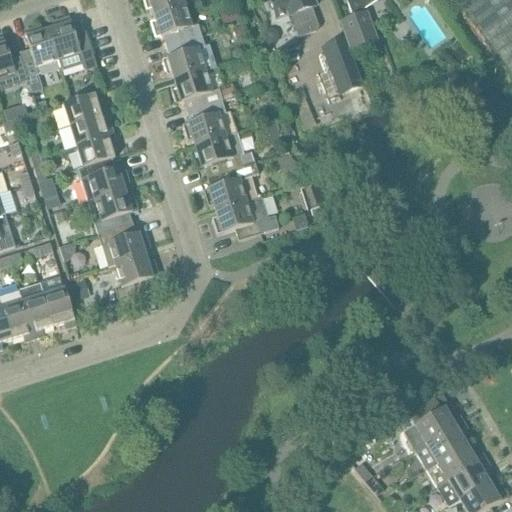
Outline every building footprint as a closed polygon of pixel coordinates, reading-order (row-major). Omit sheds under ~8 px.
[(152,11),(153,17),(184,8),(181,0),(141,0),(146,13),(152,11)] [(299,39),(316,33),(317,29),(310,10),(315,9),(311,0),(269,0),(277,20),(288,16),(289,18),(291,18),(299,39)] [(347,3),(347,5),(352,18),(352,17),(353,20),(341,24),(351,51),(376,42),(366,15),(365,15),(363,10),(377,0),(347,0),(347,2),(347,3)] [(511,0),(461,0),(459,2),(511,76),(511,0)] [(155,23),(150,25),(155,41),(163,39),(166,49),(176,46),(201,38),(198,27),(191,29),(184,8),(153,17),(155,23)] [(48,32),(60,70),(60,72),(82,65),(85,73),(96,69),(85,34),(74,38),(69,20),(52,25),(54,31),(48,32)] [(19,55),(27,80),(60,70),(48,32),(42,34),(40,28),(24,34),(30,52),(19,55)] [(169,60),(161,62),(166,79),(172,77),(174,83),(205,73),(216,69),(209,48),(205,50),(201,38),(176,46),(166,49),(169,60)] [(0,91),(28,83),(27,80),(19,55),(9,58),(3,40),(0,41),(0,91)] [(363,87),(345,41),(323,50),(340,96),(363,87)] [(468,57),(457,47),(448,58),(458,68),(468,57)] [(176,89),(170,90),(175,107),(184,104),(187,115),(197,112),(222,104),(218,93),(211,95),(205,73),(174,83),(176,89)] [(63,107),(70,129),(101,119),(98,108),(104,106),(100,96),(63,107)] [(190,126),(182,128),(187,145),(193,143),(195,149),(225,139),(218,117),(225,115),(222,104),(197,112),(187,115),(190,126)] [(17,131),(21,130),(29,127),(26,119),(14,123),(17,131)] [(105,129),(101,119),(70,129),(76,149),(114,137),(111,128),(105,129)] [(5,135),(17,131),(14,123),(2,127),(5,135)] [(196,154),(191,156),(196,173),(204,170),(207,181),(254,166),(251,155),(243,157),(236,135),(225,139),(195,149),(196,154)] [(114,137),(76,149),(82,170),(112,161),(115,160),(111,149),(117,147),(114,137)] [(18,145),(9,148),(13,159),(21,157),(18,145)] [(31,163),(39,161),(36,150),(27,152),(31,163)] [(43,171),(39,161),(31,163),(34,174),(43,171)] [(82,170),(77,171),(80,183),(87,205),(125,193),(123,187),(129,185),(123,169),(115,171),(112,161),(82,170)] [(211,191),(203,194),(208,210),(213,208),(215,214),(257,201),(251,180),(258,177),(254,166),(207,181),(211,191)] [(43,171),(34,174),(38,185),(46,182),(43,171)] [(19,177),(22,189),(31,186),(27,175),(19,177)] [(50,181),(39,185),(42,196),(54,193),(50,181)] [(31,186),(22,189),(26,200),(34,198),(31,186)] [(125,193),(87,205),(98,237),(132,227),(129,216),(138,213),(132,197),(127,199),(125,193)] [(261,200),(257,201),(215,214),(217,220),(211,222),(217,238),(235,233),(238,243),(278,231),(274,219),(267,221),(261,200)] [(67,213),(57,215),(59,225),(69,222),(67,213)] [(0,254),(15,250),(4,217),(0,218),(0,254)] [(307,229),(303,218),(294,221),(297,232),(307,229)] [(108,270),(115,268),(145,258),(144,253),(149,251),(144,234),(136,237),(132,227),(98,237),(108,270)] [(38,250),(41,258),(52,254),(50,246),(38,250)] [(31,261),(41,258),(38,250),(29,253),(31,261)] [(19,255),(8,259),(10,268),(22,264),(19,255)] [(145,258),(115,268),(121,290),(115,292),(118,304),(153,293),(149,282),(158,279),(153,262),(147,264),(145,258)] [(8,259),(0,261),(0,270),(10,268),(8,259)] [(83,283),(71,287),(75,298),(87,294),(83,283)] [(39,286),(18,293),(34,342),(44,339),(42,333),(53,330),(43,298),(39,286)] [(66,332),(76,329),(64,291),(43,298),(53,330),(64,326),(66,332)] [(34,342),(18,293),(0,298),(0,305),(2,311),(12,343),(22,339),(24,345),(34,342)] [(2,311),(0,311),(0,352),(2,352),(1,346),(12,343),(2,311)] [(411,415),(411,416),(418,426),(403,435),(407,441),(405,445),(410,452),(413,452),(415,454),(463,425),(459,418),(451,423),(444,411),(441,412),(434,400),(411,415)] [(463,425),(415,454),(426,473),(437,466),(466,448),(459,436),(467,432),(463,425)] [(437,466),(426,473),(437,491),(485,462),(481,456),(474,460),(466,448),(437,466)] [(485,462),(437,491),(448,510),(459,503),(489,485),(482,474),(489,469),(485,462)] [(365,485),(372,480),(361,466),(354,472),(365,485)] [(365,485),(376,499),(383,493),(372,480),(365,485)] [(490,511),(508,500),(504,493),(496,497),(489,485),(459,503),(464,511),(490,511)] [(382,506),(387,511),(398,511),(389,500),(382,506)]
